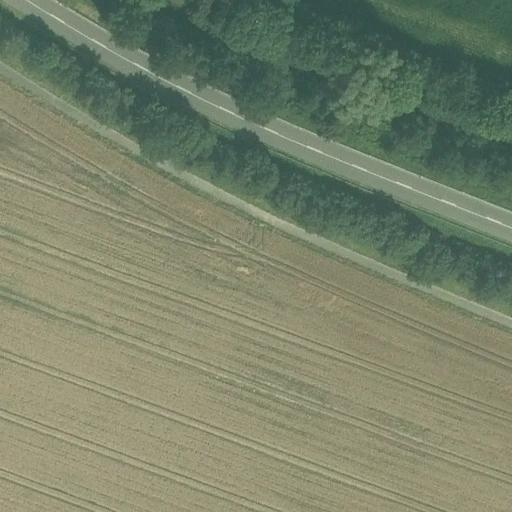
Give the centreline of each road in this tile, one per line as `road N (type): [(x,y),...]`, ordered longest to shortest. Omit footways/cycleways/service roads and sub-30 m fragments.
road 1 (track): [(0,63),(98,126),(310,237),(511,323)]
road 2 (tertiary): [(511,219),(264,124),(32,0)]
